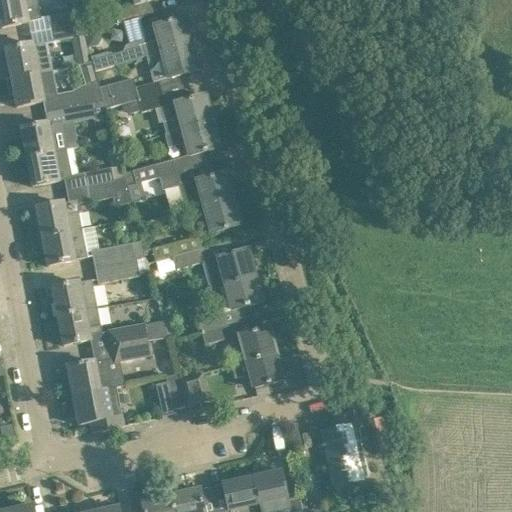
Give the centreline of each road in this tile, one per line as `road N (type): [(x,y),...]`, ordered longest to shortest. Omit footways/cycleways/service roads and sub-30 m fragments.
road 1 (residential): [(54,464),(321,398),(218,0)]
road 2 (residential): [(54,464),(0,206)]
